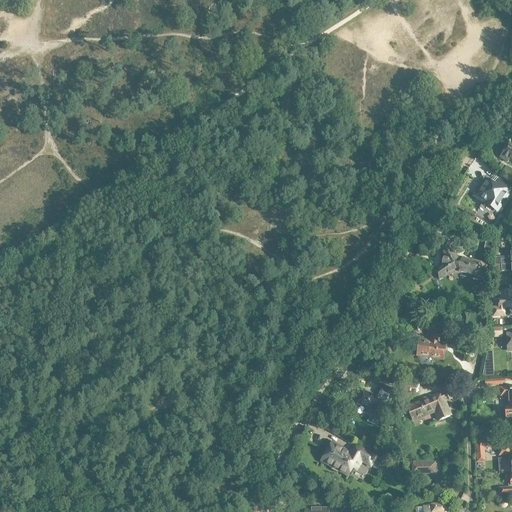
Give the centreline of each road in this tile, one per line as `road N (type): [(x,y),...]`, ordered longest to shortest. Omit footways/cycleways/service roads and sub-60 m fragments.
road 1 (track): [(511,84),(340,366)]
road 2 (track): [(258,511),(340,366)]
road 3 (residential): [(471,511),(469,374)]
